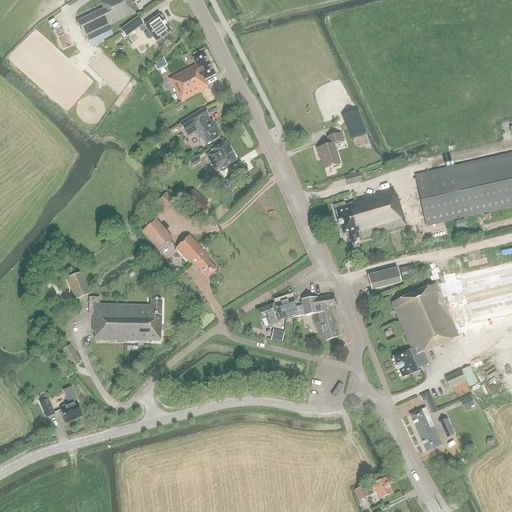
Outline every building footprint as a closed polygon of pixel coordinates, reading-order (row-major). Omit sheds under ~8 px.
[(103,9),(76,22),(84,38),(86,36),(108,26),(134,13),(130,5),(135,2),(135,3),(140,0),(102,0),(99,1),(103,9)] [(126,37),(131,34),(138,28),(142,32),(146,29),(156,42),(170,32),(163,21),(163,19),(161,17),(159,16),(144,26),(138,17),(125,26),(120,30),(126,37)] [(108,26),(86,36),(91,47),(103,41),(102,40),(112,35),(108,26)] [(192,59),(196,65),(169,79),(181,102),(208,88),(204,80),(215,74),(204,53),(192,59)] [(167,65),(163,58),(154,66),(156,70),(167,65)] [(212,121),(210,122),(207,117),(208,116),(203,109),(179,123),(188,137),(196,132),(205,146),(221,136),(212,121)] [(351,139),(365,134),(356,111),(343,116),(351,139)] [(333,144),(343,141),(340,133),(327,137),(329,145),(316,149),(319,157),(320,157),(324,169),(339,164),(333,144)] [(225,143),(211,151),(211,152),(205,155),(215,172),(222,169),(236,161),(231,153),(232,153),(230,150),(229,150),(225,143)] [(511,153),(414,175),(426,227),(511,206),(511,153)] [(347,185),(361,182),(359,173),(345,177),(347,185)] [(232,175),(226,179),(232,188),(238,182),(232,175)] [(360,240),(406,226),(398,198),(396,199),(393,190),(352,202),(352,204),(344,206),(343,203),(333,206),(335,213),(336,214),(338,222),(337,222),(338,227),(339,227),(342,234),(341,234),(342,235),(342,236),(346,234),(348,241),(359,237),(360,240)] [(166,212),(177,201),(167,192),(157,203),(166,212)] [(207,204),(195,193),(193,196),(190,193),(183,201),(198,214),(207,204)] [(171,239),(155,220),(141,232),(157,250),(171,239)] [(456,228),(465,227),(464,220),(455,222),(456,228)] [(197,267),(207,278),(216,270),(206,259),(208,257),(188,236),(175,248),(189,264),(191,262),(197,267)] [(401,378),(420,371),(420,369),(429,366),(424,351),(458,337),(452,323),(467,320),(469,324),(511,313),(511,262),(458,275),(459,280),(436,285),(436,284),(391,303),(411,349),(392,357),(393,358),(392,358),(393,359),(393,358),(396,366),(395,366),(397,371),(398,370),(401,377),(401,378)] [(416,276),(413,265),(399,269),(402,279),(416,276)] [(371,290),(401,283),(396,268),(367,276),(371,290)] [(74,300),(89,294),(80,273),(66,279),(74,300)] [(314,325),(338,317),(335,308),(338,307),(334,296),(301,300),(302,306),(304,316),(311,315),(314,325)] [(160,341),(161,301),(150,300),(150,306),(99,305),(99,298),(89,298),(88,315),(93,315),(92,332),(95,332),(94,341),(160,341)] [(293,318),(304,316),(302,306),(296,308),(292,298),(274,304),(277,314),(284,312),(286,320),(293,318)] [(280,322),(273,304),(256,311),(260,320),(265,318),(268,327),(280,322)] [(347,344),(338,317),(314,325),(316,334),(323,332),(326,341),(336,338),(339,347),(347,344)] [(284,333),(272,330),(270,340),(282,343),(284,333)] [(72,369),(80,364),(69,345),(61,350),(72,369)] [(468,387),(476,383),(469,367),(461,371),(468,387)] [(469,391),(465,382),(460,372),(444,379),(449,389),(452,387),(456,396),(469,391)] [(437,410),(428,392),(419,396),(422,402),(425,400),(432,414),(437,411),(437,410)] [(46,418),(54,414),(48,400),(39,403),(46,418)] [(82,417),(76,403),(60,409),(66,423),(82,417)] [(426,452),(442,445),(425,408),(409,415),(426,452)] [(453,435),(446,420),(438,423),(445,439),(453,435)] [(379,500),(392,494),(385,478),(370,485),(373,491),(375,490),(379,500)] [(358,501),(368,496),(363,486),(353,491),(358,501)]
